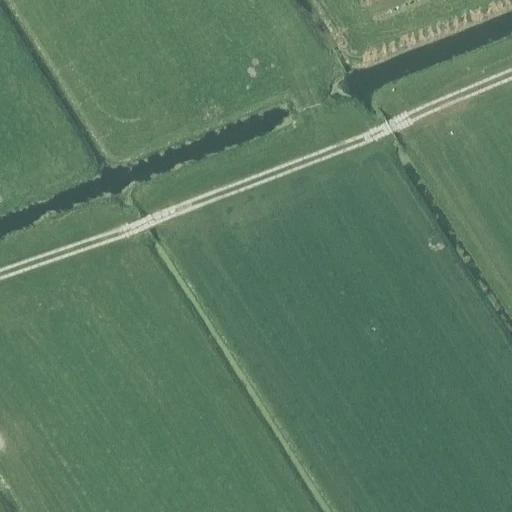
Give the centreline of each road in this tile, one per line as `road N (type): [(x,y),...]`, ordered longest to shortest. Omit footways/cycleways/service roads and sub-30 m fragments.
road 1 (track): [(511,77),(0,279)]
road 2 (track): [(505,398),(247,0)]
